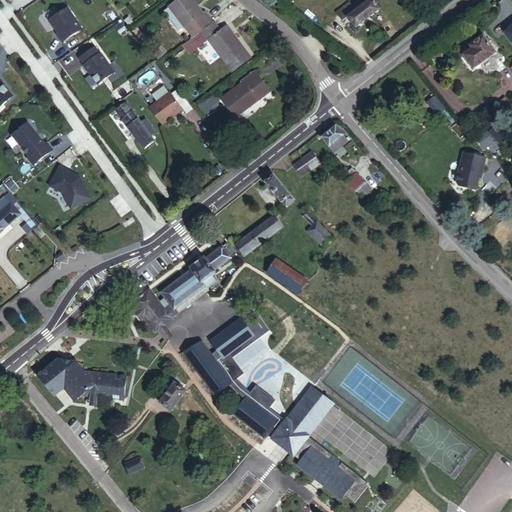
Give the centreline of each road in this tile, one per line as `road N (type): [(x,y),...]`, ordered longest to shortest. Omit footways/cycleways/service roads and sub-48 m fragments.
road 1 (residential): [(167,245),(0,6)]
road 2 (tertiary): [(511,290),(338,102)]
road 3 (residential): [(167,245),(338,102)]
road 4 (residential): [(12,364),(131,511)]
road 5 (tertiary): [(338,102),(467,0)]
road 6 (unknown): [(243,511),(276,475),(254,457),(225,492),(194,511)]
road 7 (residential): [(161,249),(89,275),(46,339)]
road 8 (residential): [(46,339),(161,249)]
road 9 (residential): [(338,102),(297,46),(243,0)]
